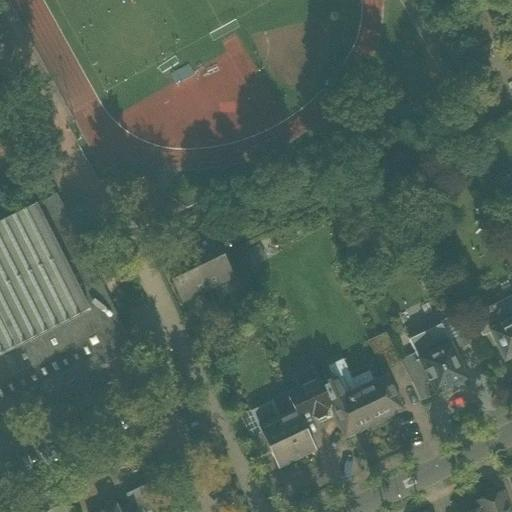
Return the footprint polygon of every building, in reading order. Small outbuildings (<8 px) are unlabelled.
[(0,417),(135,350),(57,195),(35,206),(89,312),(86,313),(0,356),(0,417)] [(89,312),(35,206),(35,205),(33,206),(33,207),(0,223),(0,356),(86,313),(89,312)] [(342,226),(359,220),(353,205),(336,211),(342,226)] [(163,262),(181,301),(232,277),(213,237),(163,262)] [(258,246),(244,254),(253,269),(267,261),(258,246)] [(482,337),(490,334),(489,331),(511,319),(511,297),(472,316),(482,337)] [(453,317),(439,323),(441,326),(441,325),(449,342),(462,335),(453,317)] [(511,319),(489,331),(490,334),(504,363),(511,359),(511,319)] [(418,360),(450,344),(449,342),(441,325),(441,326),(409,341),(415,355),(418,360)] [(367,342),(384,378),(386,377),(391,375),(388,369),(401,362),(401,361),(387,333),(367,342)] [(462,335),(449,342),(450,344),(454,353),(472,344),(467,333),(462,335)] [(426,377),(435,396),(467,381),(463,371),(465,370),(457,353),(455,354),(454,353),(450,344),(418,360),(426,377)] [(401,362),(411,384),(426,377),(418,360),(415,355),(401,361),(401,362)] [(345,397),(357,391),(352,380),(342,360),(327,367),(333,381),(336,379),(345,397)] [(393,393),(411,384),(401,362),(388,369),(391,375),(386,377),(393,393)] [(293,377),(299,390),(318,381),(312,368),(293,377)] [(369,372),(352,380),(357,391),(374,383),(369,372)] [(357,391),(373,425),(402,412),(393,393),(386,377),(384,378),(374,383),(357,391)] [(426,377),(411,384),(420,403),(435,396),(426,377)] [(326,411),(330,409),(328,405),(345,397),(336,379),(333,381),(321,387),(318,381),(299,390),(287,396),(294,411),(295,411),(301,423),(312,418),(318,422),(325,418),(326,411)] [(357,391),(345,397),(328,405),(330,409),(344,439),(373,425),(357,391)] [(251,413),(261,433),(261,435),(280,425),(277,419),(278,418),(271,403),(251,413)] [(270,454),(278,470),(315,453),(301,423),(295,411),(294,411),(278,418),(277,419),(280,425),(261,435),(270,454)] [(240,418),(250,439),(261,433),(251,413),(240,418)] [(250,439),(259,459),(270,454),(261,435),(261,433),(250,439)] [(134,511),(137,511),(160,502),(152,485),(127,496),(132,505),(134,511)] [(479,506),(481,511),(507,511),(502,497),(479,506)] [(164,511),(160,502),(137,511),(164,511)]
